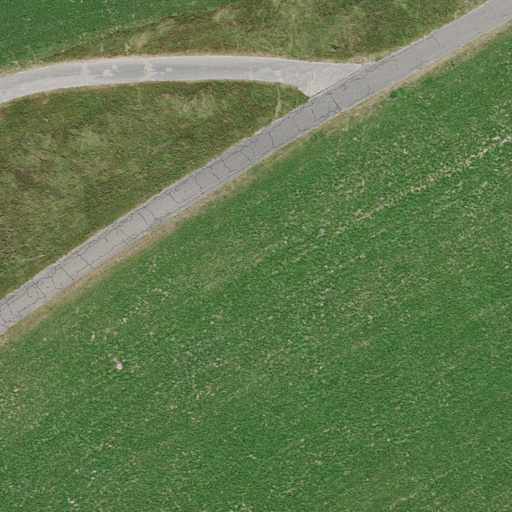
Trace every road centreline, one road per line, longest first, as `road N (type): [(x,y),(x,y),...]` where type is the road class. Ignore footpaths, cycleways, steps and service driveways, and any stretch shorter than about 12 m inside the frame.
road 1 (unclassified): [(511,3),(357,85),(0,321)]
road 2 (track): [(357,85),(261,65),(99,69),(0,91)]
